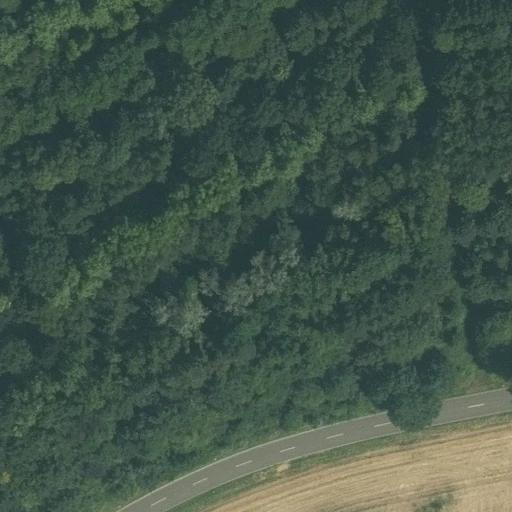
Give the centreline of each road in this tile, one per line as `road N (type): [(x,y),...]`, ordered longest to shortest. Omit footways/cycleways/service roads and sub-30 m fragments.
road 1 (track): [(478,405),(416,0)]
road 2 (unclassified): [(142,511),(286,448),(511,399)]
